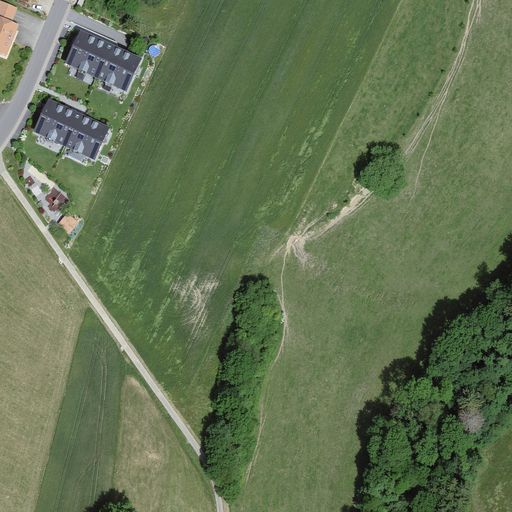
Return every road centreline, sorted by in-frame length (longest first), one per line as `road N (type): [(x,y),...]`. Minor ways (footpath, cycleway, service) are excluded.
road 1 (unclassified): [(0,167),(191,439),(211,472),(220,511)]
road 2 (tertiary): [(0,133),(60,0)]
